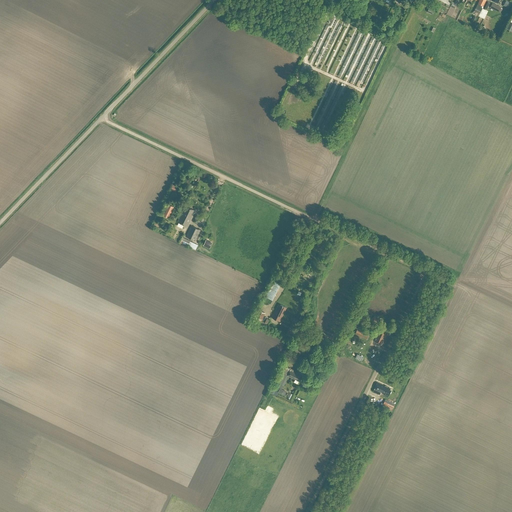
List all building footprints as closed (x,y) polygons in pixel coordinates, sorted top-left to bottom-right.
[(501,7),(492,3),(490,7),(498,12),(501,7)] [(168,204),(163,215),(169,218),(174,207),(168,204)] [(188,227),(195,211),(188,208),(187,209),(185,208),(178,222),(179,223),(177,226),(182,228),(184,225),(188,227)] [(195,241),(200,231),(191,226),(186,236),(195,241)] [(207,239),(204,244),(210,247),(213,242),(207,239)] [(180,243),(196,250),(198,245),(190,242),(189,244),(181,240),(180,243)] [(273,300),(276,292),(270,289),(266,297),(273,301),(273,300)] [(280,322),(287,308),(281,305),(280,306),(279,305),(272,318),(280,322)] [(261,323),(265,313),(259,310),(254,319),(261,323)] [(287,335),(291,337),(295,330),(290,328),(287,335)] [(382,345),(386,337),(388,332),(386,331),(386,330),(380,328),(374,342),(382,345)] [(355,333),(367,339),(371,332),(364,329),(363,333),(357,330),(355,333)] [(295,342),(291,344),(296,352),(300,350),(299,348),(301,347),(299,345),(297,346),(295,342)] [(287,375),(300,382),(305,372),(297,369),(295,373),(289,371),(287,375)] [(287,375),(282,373),(276,385),(274,384),(270,392),(274,394),(277,387),(280,388),(281,385),(282,385),(287,375)] [(384,396),(388,398),(392,391),(390,390),(391,389),(377,383),(373,392),(380,395),(381,393),(385,394),(384,396)] [(395,404),(386,400),(382,408),(391,413),(395,404)]
